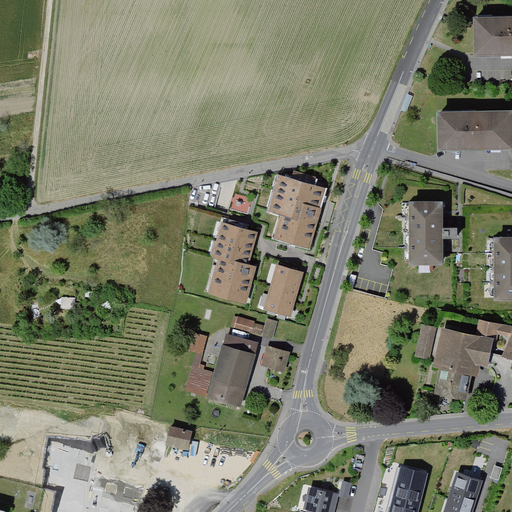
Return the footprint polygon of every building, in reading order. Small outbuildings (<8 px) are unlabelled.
[(511,52),(511,14),(473,15),(474,53),(511,52)] [(511,148),(511,108),(437,109),(437,148),(441,148),(511,148)] [(319,206),(325,187),(279,174),(275,189),(269,210),(281,214),(298,219),(303,201),(319,206)] [(443,200),(409,200),(409,218),(409,232),(409,247),(409,263),(443,263),(443,255),(443,215),(443,200)] [(274,237),(310,247),(322,207),(319,206),(303,201),(298,219),(281,214),(274,237)] [(249,263),(258,231),(222,221),(221,222),(216,241),(212,256),(215,257),(218,258),(234,263),(235,259),(249,263)] [(511,235),(494,235),(494,253),(494,268),(494,283),(494,299),(511,299),(511,235)] [(208,293),(246,304),(257,265),(249,263),(235,259),(234,263),(218,258),(208,293)] [(277,263),(264,308),(291,316),(304,271),(277,263)] [(469,283),(469,268),(455,268),(455,283),(466,283),(469,283)] [(231,326),(262,334),(264,325),(255,322),(255,320),(238,316),(238,317),(234,316),(231,326)] [(262,334),(273,338),(278,321),(267,317),(262,334)] [(511,326),(479,319),(476,333),(494,337),(493,341),(501,343),(503,335),(510,336),(511,326)] [(437,327),(422,324),(415,356),(425,358),(430,359),(437,327)] [(476,333),(442,326),(436,355),(434,366),(439,367),(434,392),(466,400),(471,374),(478,375),(480,364),(488,366),(493,341),(494,337),(476,333)] [(511,326),(510,336),(501,356),(511,359),(511,326)] [(188,351),(195,353),(185,391),(206,396),(212,371),(199,368),(207,336),(192,332),(188,351)] [(223,344),(255,353),(258,342),(226,333),(223,344)] [(223,344),(222,344),(207,396),(240,405),(255,353),(223,344)] [(267,344),(261,364),(285,371),(290,351),(267,344)] [(149,481),(158,440),(152,439),(154,429),(114,420),(99,492),(139,500),(144,480),(149,481)] [(192,430),(170,425),(165,445),(187,450),(192,430)] [(398,465),(386,511),(418,511),(428,473),(398,465)] [(466,511),(478,476),(454,469),(441,511),(466,511)] [(341,480),(337,496),(348,499),(352,483),(341,480)] [(333,511),(337,496),(307,489),(302,510),(307,511),(306,511),(333,511)]
